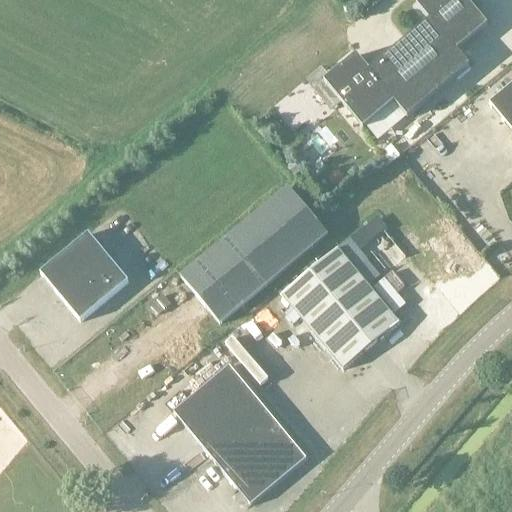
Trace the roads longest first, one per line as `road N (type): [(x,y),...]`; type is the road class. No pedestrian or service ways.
road 1 (unclassified): [(336,510),(511,315)]
road 2 (unclassified): [(0,350),(135,511)]
